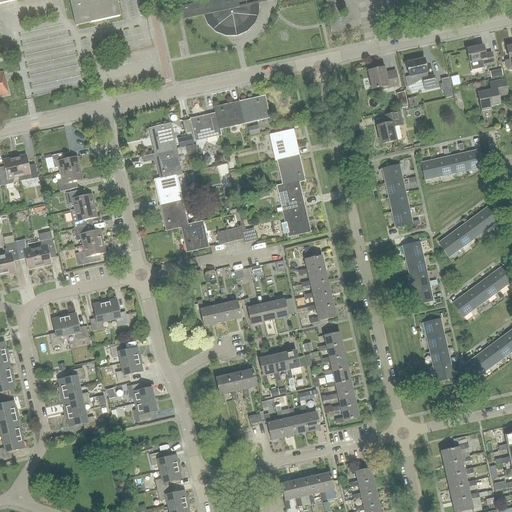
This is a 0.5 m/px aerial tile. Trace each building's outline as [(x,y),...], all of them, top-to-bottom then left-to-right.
[(0,0),(0,3),(9,2),(17,0),(69,0),(75,26),(120,16),(116,0),(0,0)] [(267,0),(212,0),(180,7),(183,19),(202,14),(207,24),(215,32),(225,36),(236,36),(246,31),(254,23),(258,13),(258,2),(263,1),(267,0)] [(469,63),(471,68),(471,71),(483,68),(494,66),(491,53),(484,54),(482,45),(466,49),(469,63)] [(419,81),(421,80),(423,91),(436,88),(433,76),(427,77),(426,73),(427,73),(423,59),(405,63),(408,76),(404,77),(406,87),(407,87),(408,86),(410,85),(416,82),(419,81)] [(381,89),(398,86),(394,71),(385,73),(384,67),(367,71),(371,90),(380,88),(381,89)] [(492,70),(493,77),(505,76),(504,68),(492,70)] [(446,96),(454,95),(451,77),(443,78),(446,96)] [(498,97),(508,95),(505,79),(488,82),(490,90),(477,93),(481,112),(490,110),(489,107),(500,105),(498,97)] [(239,102),(243,122),(244,123),(255,120),(255,119),(269,116),(264,96),(239,102)] [(230,125),(243,122),(239,102),(214,108),(215,113),(219,129),(230,126),(230,125)] [(380,144),(396,141),(399,140),(401,137),(398,126),(402,125),(399,112),(384,115),(385,124),(376,126),(380,144)] [(220,133),(219,129),(215,113),(190,119),(195,141),(206,138),(206,136),(220,133)] [(191,133),(188,120),(182,122),(186,134),(191,133)] [(155,154),(175,149),(176,149),(173,138),(172,138),(169,124),(149,129),(155,154)] [(259,134),(257,125),(247,128),(249,136),(259,134)] [(293,130),(269,135),(275,160),(277,160),(278,159),(299,155),(297,149),(293,130)] [(194,145),(186,147),(187,153),(197,151),(196,145),(194,145)] [(178,163),(175,149),(155,154),(160,179),(176,175),(182,174),(179,163),(178,163)] [(464,154),(468,171),(482,168),(479,151),(464,154)] [(59,167),(60,173),(80,169),(77,157),(69,159),(66,160),(64,153),(51,156),(54,168),(59,167)] [(449,157),(453,175),(468,171),(464,154),(449,157)] [(25,155),(14,157),(18,177),(19,182),(26,180),(37,178),(35,164),(28,166),(25,155)] [(278,159),(281,173),(280,174),(283,185),(298,181),(304,180),(299,155),(278,159)] [(4,167),(0,167),(0,178),(1,186),(13,183),(12,178),(18,177),(14,157),(2,160),(4,167)] [(435,160),(439,178),(453,175),(449,157),(435,160)] [(424,181),(439,178),(435,160),(420,164),(424,181)] [(398,165),(381,169),(384,184),(401,180),(398,165)] [(80,169),(60,173),(61,179),(57,180),(59,192),(77,188),(75,182),(82,180),(80,169)] [(161,205),(180,201),(177,187),(178,187),(176,175),(160,179),(155,180),(161,205)] [(387,198),(405,195),(401,180),(384,184),(387,198)] [(298,181),(283,185),(276,186),(279,197),(280,197),(284,211),(304,206),(298,181)] [(73,204),(75,210),(94,206),(91,195),(85,196),(84,189),(66,194),(68,205),(73,204)] [(391,213),(408,209),(405,195),(387,198),(391,213)] [(181,227),(186,226),(183,211),(184,211),(181,200),(180,201),(161,205),(166,230),(181,227)] [(74,229),(92,225),(90,219),(97,217),(94,206),(75,210),(70,212),(74,229)] [(287,237),(289,236),(309,231),(304,206),(284,211),(282,211),(285,222),(286,222),(286,223),(281,224),(283,234),(286,233),(287,237)] [(486,208),(474,217),(485,231),(497,223),(486,208)] [(391,213),(394,228),(411,224),(408,209),(391,213)] [(474,217),(462,226),(473,240),(485,231),(474,217)] [(202,222),(186,226),(181,227),(187,252),(207,248),(203,233),(204,233),(202,222)] [(81,240),(83,246),(102,241),(100,230),(93,232),(92,225),(74,229),(76,241),(81,240)] [(462,226),(450,235),(461,249),(473,240),(462,226)] [(241,228),(235,229),(238,240),(243,239),(244,243),(242,231),(241,228)] [(235,229),(229,230),(232,242),(238,240),(235,229)] [(254,229),(242,231),(244,243),(256,240),(254,229)] [(232,242),(229,230),(223,232),(226,243),(232,242)] [(41,246),(35,248),(39,268),(51,265),(49,259),(56,257),(50,232),(38,235),(41,246)] [(219,245),(226,243),(223,232),(216,233),(219,245)] [(450,235),(438,244),(449,258),(461,249),(450,235)] [(25,240),(15,242),(19,260),(25,259),(28,270),(39,268),(35,248),(29,249),(28,245),(26,245),(25,240)] [(102,241),(83,246),(84,252),(75,254),(78,266),(100,261),(99,255),(105,253),(102,241)] [(19,260),(15,242),(5,245),(6,250),(4,250),(5,255),(0,255),(0,259),(4,276),(15,273),(12,262),(19,260)] [(419,242),(401,246),(405,261),(422,257),(419,242)] [(307,272),(324,268),(321,256),(304,259),(306,269),(298,271),(299,275),(307,273),(307,272)] [(408,276),(425,272),(422,257),(405,261),(408,276)] [(327,280),(324,268),(307,272),(307,273),(309,281),(300,283),(302,288),(310,286),(310,284),(327,280)] [(500,268),(488,277),(499,292),(511,283),(503,273),(501,269),(500,268)] [(411,290),(429,286),(425,272),(408,276),(411,290)] [(487,300),(499,292),(488,277),(476,286),(487,300)] [(329,293),(327,280),(310,284),(310,286),(312,293),(303,295),(304,300),(313,298),(313,296),(329,293)] [(411,290),(415,305),(432,301),(429,286),(411,290)] [(475,309),(487,300),(476,286),(464,295),(475,309)] [(268,294),(269,303),(271,302),(275,319),(288,317),(287,315),(284,300),(284,299),(274,302),(272,293),(268,294)] [(332,305),(329,293),(313,296),(313,298),(315,305),(306,307),(307,312),(316,310),(315,309),(332,305)] [(224,304),(228,321),(240,318),(236,302),(227,304),(225,295),(221,296),(223,305),(224,304)] [(463,318),(475,309),(464,295),(452,304),(463,318)] [(271,302),(269,303),(262,304),(261,296),(256,297),(258,305),(259,305),(263,322),(275,319),(271,302)] [(216,324),(228,321),(224,304),(223,305),(215,306),(213,298),(208,299),(210,307),(212,307),(216,324)] [(104,302),(108,321),(116,320),(117,326),(128,324),(125,312),(119,313),(116,299),(104,302)] [(259,305),(258,305),(250,307),(248,299),(244,300),(246,309),(247,308),(250,325),(263,322),(259,305)] [(292,299),(284,300),(287,315),(295,313),(292,299)] [(203,327),(216,324),(212,307),(210,307),(203,309),(201,300),(197,301),(199,310),(200,310),(203,327)] [(101,323),(108,321),(104,302),(92,305),(95,319),(90,320),(92,332),(103,330),(101,323)] [(335,317),(332,305),(315,309),(316,310),(317,317),(309,319),(310,324),(319,322),(319,321),(335,317)] [(63,317),(68,336),(75,334),(77,341),(87,339),(85,327),(78,328),(75,314),(63,317)] [(60,337),(68,336),(63,317),(51,320),(55,334),(49,335),(52,347),(62,344),(60,337)] [(439,319),(422,323),(425,338),(443,334),(439,319)] [(511,330),(502,337),(511,350),(511,330)] [(327,348),(342,345),(339,333),(324,336),(326,345),(318,347),(319,352),(327,350),(327,348)] [(429,352),(446,349),(443,334),(425,338),(429,352)] [(511,350),(502,337),(490,346),(501,360),(511,351),(511,350)] [(119,357),(120,364),(139,360),(137,348),(123,351),(121,345),(109,348),(112,358),(119,357)] [(329,360),(344,357),(342,345),(327,348),(327,350),(329,358),(321,360),(322,364),(330,362),(329,360)] [(490,346),(478,355),(488,369),(501,360),(490,346)] [(432,367),(449,363),(446,349),(429,352),(432,367)] [(286,371),(288,379),(290,392),(295,391),(290,370),(300,367),(296,350),(283,353),(287,370),(286,371)] [(287,370),(283,353),(271,356),(275,373),(273,374),(275,382),(280,381),(278,372),(286,371),(287,370)] [(0,368),(10,366),(7,354),(0,356),(0,368)] [(478,355),(466,364),(476,378),(488,369),(478,355)] [(275,373),(271,356),(258,359),(262,376),(261,376),(263,385),(268,384),(266,375),(273,374),(275,373)] [(332,373),(347,369),(344,357),(329,360),(330,362),(332,370),(323,372),(324,376),(333,374),(332,373)] [(139,360),(120,364),(122,371),(115,373),(118,383),(130,381),(128,375),(142,372),(139,360)] [(432,367),(435,382),(452,378),(449,363),(432,367)] [(0,380),(12,378),(10,366),(0,368),(0,380)] [(60,392),(79,388),(78,380),(85,379),(82,368),(71,371),(72,377),(58,380),(60,392)] [(350,381),(347,369),(332,373),(333,374),(334,382),(326,384),(327,388),(335,386),(335,385),(350,381)] [(252,370),(240,372),(244,390),(242,390),(244,398),(249,397),(247,389),(256,387),(252,370)] [(244,390),(240,372),(227,375),(231,392),(230,393),(232,401),(237,400),(235,392),(242,390),(244,390)] [(231,392),(227,375),(215,378),(219,395),(218,395),(220,404),(224,403),(222,394),(230,393),(231,392)] [(0,393),(15,390),(12,378),(0,380),(0,393)] [(329,396),(325,397),(326,401),(330,400),(338,398),(338,397),(353,393),(350,381),(335,385),(335,386),(337,394),(329,396)] [(133,397),(135,404),(154,399),(151,388),(144,389),(143,383),(128,387),(130,398),(133,397)] [(122,394),(120,386),(108,390),(111,398),(122,394)] [(63,404),(89,398),(88,393),(81,395),(79,388),(60,392),(63,404)] [(271,397),(279,395),(277,389),(275,389),(275,388),(271,389),(271,390),(269,391),(271,397)] [(298,394),(300,402),(317,398),(316,390),(298,394)] [(341,409),(356,406),(353,393),(338,397),(338,398),(340,406),(332,408),(333,412),(341,410),(341,409)] [(66,416),(85,411),(83,404),(90,403),(89,398),(63,404),(66,416)] [(264,406),(288,404),(287,398),(264,399),(264,406)] [(156,411),(154,399),(135,404),(137,411),(133,411),(136,422),(151,419),(150,413),(156,411)] [(0,417),(16,413),(14,402),(0,404),(0,417)] [(303,415),(307,432),(320,430),(316,412),(306,415),(304,406),(300,407),(302,416),(303,415)] [(359,418),(356,406),(341,409),(341,410),(343,418),(335,420),(336,425),(344,423),(344,421),(359,418)] [(295,435),(307,432),(303,415),(302,416),(294,417),(292,409),(288,410),(290,418),(291,418),(295,435)] [(86,419),(85,411),(66,416),(69,427),(83,424),(84,430),(96,427),(93,417),(86,419)] [(283,438),(295,435),(291,418),(290,418),(283,420),(281,411),(276,412),(278,421),(279,421),(283,438)] [(0,429),(19,425),(16,413),(0,417),(0,429)] [(270,441),(283,438),(279,421),(278,421),(270,423),(268,414),(264,415),(266,424),(267,424),(270,441)] [(261,422),(260,415),(248,417),(249,425),(261,422)] [(2,441),(22,437),(19,425),(0,429),(0,434),(1,435),(2,441)] [(499,452),(507,450),(507,448),(511,447),(511,433),(504,436),(506,445),(498,447),(499,452)] [(24,448),(22,437),(2,441),(4,449),(0,449),(0,460),(12,458),(10,452),(24,448)] [(440,451),(443,464),(461,460),(461,458),(459,451),(467,449),(466,444),(457,446),(458,447),(440,451)] [(511,447),(507,448),(507,450),(509,458),(501,460),(502,464),(510,462),(510,461),(511,460),(511,447)] [(158,464),(160,472),(179,467),(177,455),(162,459),(161,453),(149,456),(151,466),(158,464)] [(443,464),(446,476),(464,472),(464,471),(462,463),(470,462),(469,456),(461,458),(461,460),(443,464)] [(504,476),(511,474),(511,460),(510,461),(510,462),(511,470),(503,472),(504,476)] [(179,467),(160,472),(162,479),(155,481),(157,491),(169,488),(168,483),(182,479),(179,467)] [(358,484),(373,480),(370,468),(355,472),(357,481),(349,483),(350,488),(358,486),(358,484)] [(446,476),(449,489),(467,485),(466,483),(465,476),(473,474),(472,469),(464,471),(464,472),(446,476)] [(330,473),(318,475),(322,493),(320,493),(322,502),(326,500),(324,492),(334,490),(330,473)] [(312,495),(320,493),(322,493),(318,475),(305,478),(309,496),(308,496),(310,504),(314,503),(312,495)] [(300,498),(308,496),(309,496),(305,478),(293,481),(297,498),(296,499),(298,507),(302,506),(300,498)] [(376,492),(373,480),(358,484),(358,486),(360,494),(352,496),(353,500),(361,498),(360,496),(376,492)] [(288,500),(296,499),(297,498),(293,481),(281,484),(284,500),(283,501),(285,510),(290,509),(288,500)] [(449,489),(452,501),(470,497),(469,496),(468,488),(476,486),(475,481),(466,483),(467,485),(449,489)] [(167,500),(168,507),(187,503),(185,491),(170,494),(169,488),(157,491),(160,501),(167,500)] [(379,505),(376,492),(360,496),(361,498),(363,506),(355,508),(355,511),(356,511),(364,510),(363,508),(379,505)] [(470,497),(452,501),(454,511),(461,511),(472,509),(470,500),(479,499),(478,494),(469,496),(470,497)] [(189,511),(187,503),(168,507),(169,511),(189,511)]
